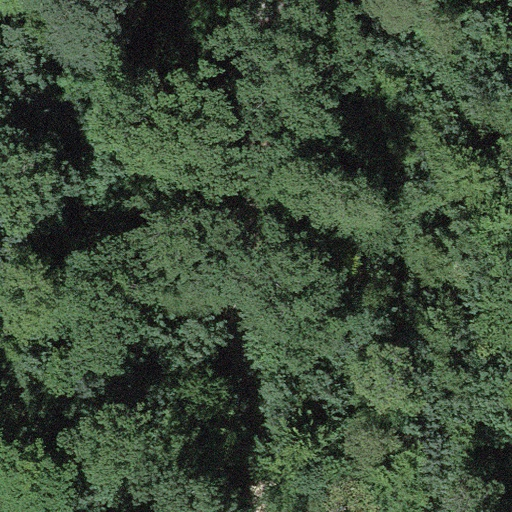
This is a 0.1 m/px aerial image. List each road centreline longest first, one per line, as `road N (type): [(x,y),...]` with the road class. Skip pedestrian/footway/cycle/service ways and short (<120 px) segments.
road 1 (track): [(274,0),(229,265),(246,425),(267,511)]
road 2 (track): [(375,0),(386,3),(511,214)]
